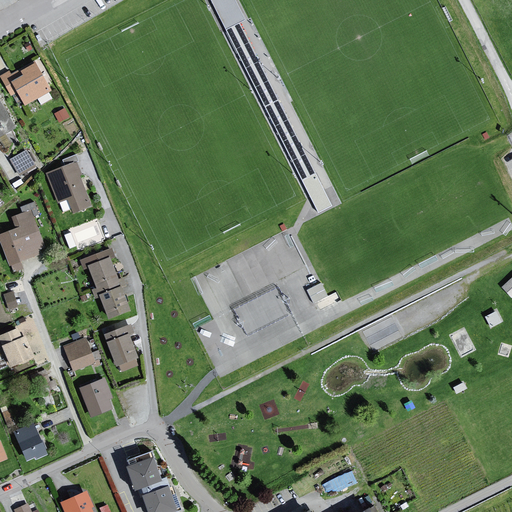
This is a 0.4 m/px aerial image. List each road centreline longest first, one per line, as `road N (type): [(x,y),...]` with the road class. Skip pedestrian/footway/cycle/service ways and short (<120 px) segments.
road 1 (residential): [(156,427),(140,300),(112,221)]
road 2 (residential): [(0,494),(156,427)]
